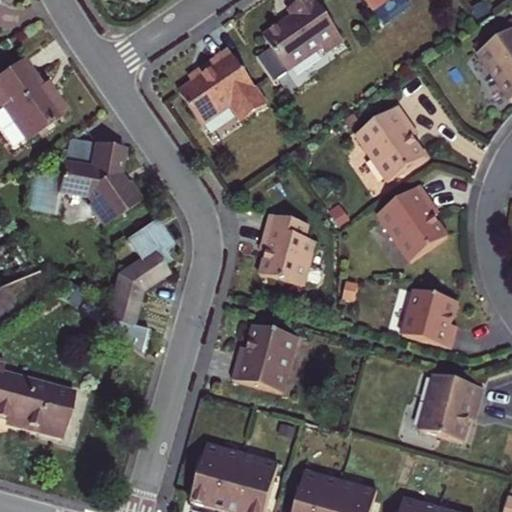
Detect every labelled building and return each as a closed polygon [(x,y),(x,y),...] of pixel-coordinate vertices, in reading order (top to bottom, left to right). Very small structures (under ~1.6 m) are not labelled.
[(322,49),(326,56),(344,43),(314,0),(305,0),(289,12),(293,18),(263,38),(287,73),(322,49)] [(363,0),(372,12),(389,0),(363,0)] [(511,103),(511,101),(511,32),(478,56),(511,103)] [(232,108),(243,124),(267,107),(230,52),(202,71),(205,77),(180,94),(202,128),(232,108)] [(0,108),(3,106),(28,142),(67,114),(52,93),(48,96),(23,60),(0,75),(0,108)] [(356,137),(389,185),(426,159),(412,139),(409,134),(414,130),(399,108),(356,137)] [(409,134),(412,139),(417,136),(414,130),(409,134)] [(71,140),(68,142),(64,162),(91,167),(95,145),(71,140)] [(88,199),(91,204),(88,206),(104,228),(142,201),(129,182),(126,185),(120,176),(125,150),(95,145),(91,167),(64,162),(61,179),(59,194),(63,195),(88,199)] [(59,194),(61,179),(33,174),(25,211),(60,218),(63,195),(59,194)] [(377,217),(410,264),(447,239),(433,219),(430,214),(435,210),(420,188),(377,217)] [(430,214),(433,219),(438,215),(435,210),(430,214)] [(332,217),(340,228),(348,222),(341,211),(332,217)] [(280,220),(292,223),(294,218),(282,214),(280,220)] [(267,255),(261,278),(304,290),(304,287),(308,273),(316,244),(305,242),(309,228),(292,223),(280,220),(270,217),(262,247),(269,249),(267,255)] [(126,240),(140,261),(119,275),(104,329),(143,357),(150,332),(133,327),(142,293),(169,274),(164,267),(171,263),(165,253),(174,247),(155,220),(126,240)] [(0,325),(36,302),(51,291),(38,273),(0,289),(0,325)] [(319,276),(308,273),(304,287),(315,290),(320,287),(322,281),(319,276)] [(57,296),(74,308),(84,294),(67,282),(57,296)] [(415,292),(403,337),(452,351),(457,335),(450,333),(452,328),(458,304),(415,292)] [(252,338),(295,350),(297,340),(255,328),(252,338)] [(295,350),(252,338),(248,352),(246,358),(240,356),(233,381),(283,394),(295,350)] [(20,429),(61,440),(74,394),(1,374),(3,366),(0,365),(0,419),(21,425),(20,429)] [(421,432),(464,443),(470,420),(472,414),(478,415),(485,391),(435,377),(421,432)] [(209,446),(192,507),(209,511),(228,511),(244,456),(209,446)] [(228,511),(267,511),(280,466),(244,456),(228,511)] [(334,511),(342,483),(307,473),(295,511),(334,511)] [(334,511),(372,511),(378,493),(342,483),(334,511)] [(405,500),(401,511),(440,511),(441,510),(405,500)]
